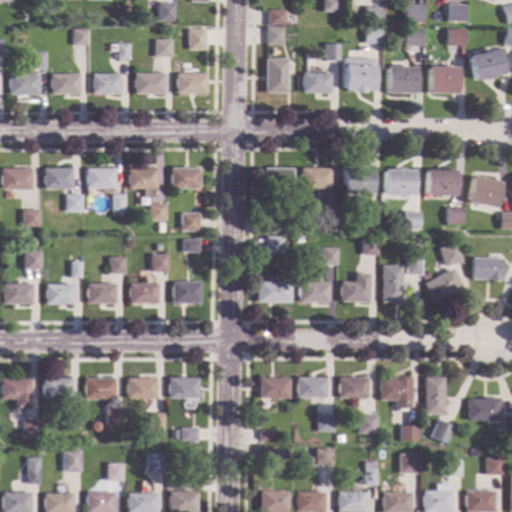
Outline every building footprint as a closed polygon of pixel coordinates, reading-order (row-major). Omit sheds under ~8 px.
[(337,0),(337,13),(319,12),(319,0),(337,0)] [(170,20),(154,20),(154,3),(170,2),(170,20)] [(419,21),(401,21),(401,4),(420,4),(419,21)] [(462,21),(444,22),(443,5),(462,4),(462,21)] [(511,21),(504,24),(499,8),(511,4),(511,21)] [(379,23),(363,24),(363,7),(378,6),(379,23)] [(282,10),(282,25),(265,25),(265,9),(282,10)] [(281,45),(263,45),(263,27),(281,28),(281,45)] [(378,43),(362,43),(363,27),(378,27),(378,43)] [(511,29),(511,47),(500,43),(504,27),(511,29)] [(84,46),(70,46),(70,29),(84,29),(84,46)] [(420,46),(402,46),(401,29),(419,29),(420,46)] [(462,46),(444,46),(444,29),(462,29),(462,46)] [(202,49),(185,49),(185,30),(202,30),(202,49)] [(168,56),(152,56),(152,40),(168,40),(168,56)] [(126,60),(114,60),(114,43),(126,43),(126,60)] [(336,61),(322,60),(322,43),(336,43),(336,61)] [(500,74),(491,76),(491,77),(480,80),(479,77),(471,79),(465,56),(494,49),(500,74)] [(43,68),(31,68),(31,52),(43,52),(43,68)] [(284,92),(263,92),(263,58),(284,58),(284,92)] [(314,66),(305,66),(305,58),(314,58),(314,66)] [(372,59),(371,90),(361,90),(361,92),(350,92),(350,90),(339,90),(340,58),(372,59)] [(412,94),(383,93),(383,67),(412,67),(412,94)] [(453,92),(424,93),(424,67),(452,67),(453,92)] [(162,93),(131,94),(131,74),(161,73),(162,93)] [(203,93),(174,93),(174,74),(202,73),(203,93)] [(327,93),(299,92),(299,73),(304,73),(328,73),(327,93)] [(75,93),(49,94),(48,75),(75,74),(75,93)] [(117,93),(90,94),(90,74),(117,74),(117,93)] [(35,75),(35,94),(6,94),(6,75),(35,75)] [(110,188),(83,188),(83,169),(110,168),(110,188)] [(153,197),(140,197),(140,188),(125,188),(125,168),(152,168),(153,197)] [(196,188),(168,189),(168,168),(196,168),(196,188)] [(290,189),(261,188),(261,168),(290,169),(290,189)] [(328,168),(327,188),(297,187),(298,168),(328,168)] [(368,194),(339,194),(339,168),(368,168),(368,194)] [(27,189),(0,189),(0,169),(27,169),(27,189)] [(68,188),(40,189),(40,169),(68,169),(68,188)] [(409,195),(380,195),(381,170),(410,170),(409,195)] [(452,195),(421,195),(422,170),(452,170),(452,195)] [(496,182),(491,207),(464,202),(469,176),(496,182)] [(121,211),(108,211),(108,195),(120,194),(121,211)] [(78,211),(62,211),(62,195),(78,195),(78,211)] [(162,220),(146,221),(146,204),(162,204),(162,220)] [(461,224),(443,224),(444,208),(460,208),(461,208),(461,224)] [(35,226),(19,226),(19,210),(35,210),(35,226)] [(417,229),(401,229),(401,211),(417,212),(417,229)] [(511,228),(498,228),(498,212),(511,212),(511,228)] [(195,231),(178,231),(178,213),(195,213),(195,231)] [(333,232),(316,231),(316,215),(334,215),(333,232)] [(375,233),(356,233),(356,215),(375,215),(375,233)] [(280,233),(263,233),(263,216),(280,216),(280,233)] [(280,253),(263,253),(263,237),(280,237),(280,253)] [(375,255),(359,255),(359,238),(375,238),(375,255)] [(196,252),(179,252),(179,240),(195,239),(196,252)] [(453,243),(454,244),(459,260),(442,266),(436,249),(453,243)] [(335,248),(334,264),(319,264),(319,247),(335,248)] [(36,270),(20,270),(20,251),(36,251),(36,270)] [(162,271),(148,272),(147,255),(162,255),(162,271)] [(418,274),(402,274),(402,255),(418,255),(418,274)] [(121,274),(106,274),(106,257),(120,257),(121,274)] [(499,280),(469,279),(469,258),(499,258),(499,280)] [(78,278),(67,278),(67,261),(77,261),(78,278)] [(398,301),(392,301),(392,302),(379,302),(379,265),(398,265),(398,301)] [(459,290),(445,297),(444,296),(430,303),(420,283),(449,269),(459,290)] [(365,302),(337,301),(337,282),(352,282),(352,273),(366,274),(365,302)] [(428,278),(422,282),(419,277),(425,273),(428,278)] [(287,303),(254,302),(254,281),(287,282),(287,303)] [(196,303),(169,303),(168,282),(196,282),(196,303)] [(111,303),(83,303),(83,284),(111,283),(111,303)] [(154,303),(126,303),(126,283),(153,283),(154,303)] [(325,302),(296,302),(296,283),(325,283),(325,302)] [(28,304),(0,304),(0,284),(27,284),(28,304)] [(70,304),(42,304),(42,284),(70,284),(70,304)] [(323,398),(293,398),(294,377),(323,378),(323,398)] [(364,398),(335,398),(336,377),(365,378),(364,398)] [(408,399),(407,399),(407,408),(392,408),(392,400),(376,401),(376,379),(391,379),(391,377),(408,377),(408,399)] [(442,414),(422,414),(421,377),(441,377),(442,414)] [(68,398),(40,398),(40,379),(68,378),(68,398)] [(152,398),(123,398),(123,378),(152,378),(152,398)] [(195,398),(165,398),(165,378),(195,378),(195,398)] [(285,398),(256,398),(256,378),(285,378),(285,398)] [(27,409),(12,409),(12,398),(0,398),(0,379),(27,379),(27,409)] [(111,397),(82,398),(82,379),(111,379),(111,397)] [(497,420),(465,420),(465,399),(480,399),(480,398),(497,398),(497,420)] [(118,425),(103,425),(103,408),(118,408),(118,425)] [(76,428),(61,428),(61,412),(76,412),(76,428)] [(160,430),(145,430),(145,413),(160,413),(160,430)] [(331,432),(313,432),(314,415),(331,415),(331,432)] [(373,434),(355,433),(355,415),(374,415),(373,434)] [(511,433),(494,433),(494,424),(502,424),(502,416),(511,416),(511,433)] [(435,420),(451,427),(445,444),(428,437),(435,420)] [(35,437),(20,437),(20,421),(35,421),(35,437)] [(97,423),(98,427),(97,430),(93,432),(89,430),(88,426),(89,422),(94,421),(97,423)] [(415,427),(415,441),(397,440),(397,426),(415,427)] [(194,441),(178,441),(178,428),(194,428),(194,441)] [(273,440),(257,441),(257,430),(273,429),(273,440)] [(341,434),(341,442),(333,441),(334,434),(341,434)] [(276,465),(259,465),(259,449),(277,449),(276,465)] [(330,450),(329,466),(312,465),(312,449),(330,450)] [(77,471),(60,471),(60,450),(77,450),(77,471)] [(159,471),(143,471),(143,454),(159,454),(159,471)] [(414,473),(396,473),(396,454),(415,454),(414,473)] [(498,476),(481,475),(482,457),(499,457),(498,476)] [(458,476),(440,476),(440,459),(457,459),(458,476)] [(374,485),(360,485),(360,460),(374,460),(374,485)] [(118,481),(103,481),(103,464),(118,464),(118,481)] [(36,484),(23,484),(23,467),(35,467),(36,484)] [(511,475),(503,475),(504,511),(511,511),(511,475)] [(188,488),(172,488),(172,476),(188,476),(188,488)] [(446,490),(447,490),(448,511),(420,511),(419,491),(432,490),(432,484),(446,484),(446,490)] [(284,511),(256,511),(257,490),(284,491),(284,511)] [(490,511),(462,511),(461,491),(490,490),(490,511)] [(361,511),(334,511),(334,491),(362,492),(361,511)] [(111,511),(82,511),(82,492),(111,492),(111,511)] [(193,511),(165,511),(165,492),(193,492),(193,511)] [(320,493),(320,511),(291,511),(292,492),(320,493)] [(407,511),(379,511),(379,492),(407,492),(407,511)] [(26,511),(0,511),(0,493),(26,493),(26,511)] [(68,511),(41,511),(41,494),(68,493),(68,511)] [(153,511),(123,511),(123,493),(153,493),(153,511)]
